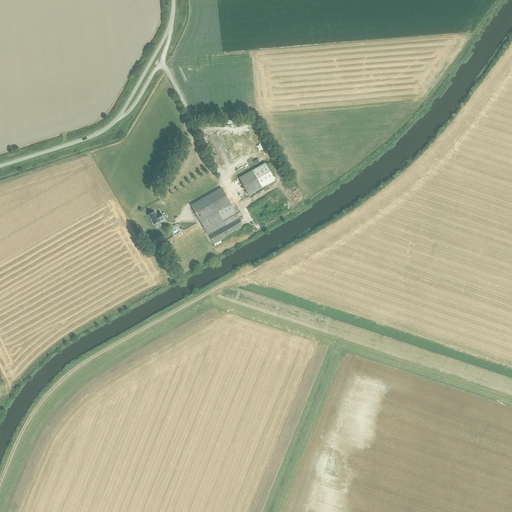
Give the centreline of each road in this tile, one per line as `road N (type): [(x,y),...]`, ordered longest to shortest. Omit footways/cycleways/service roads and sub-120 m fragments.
road 1 (track): [(0,483),(30,417),(59,382),(376,195),(432,147),(511,44)]
road 2 (unclassified): [(0,165),(124,117),(176,24),(180,0)]
